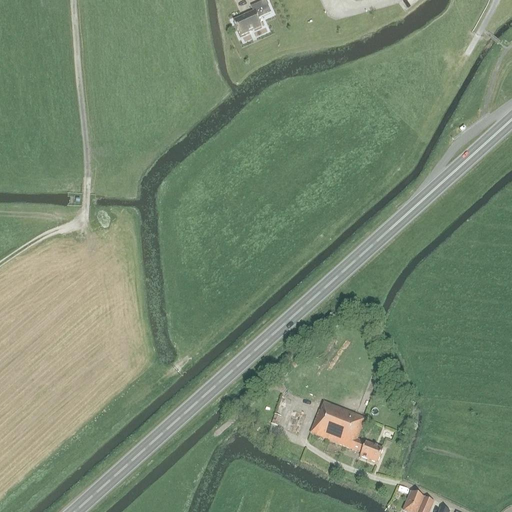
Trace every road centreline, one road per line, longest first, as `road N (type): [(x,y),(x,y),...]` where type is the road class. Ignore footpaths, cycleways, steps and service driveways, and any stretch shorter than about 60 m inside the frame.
road 1 (trunk): [(74,511),(511,117)]
road 2 (track): [(72,0),(87,156),(84,221),(0,264)]
